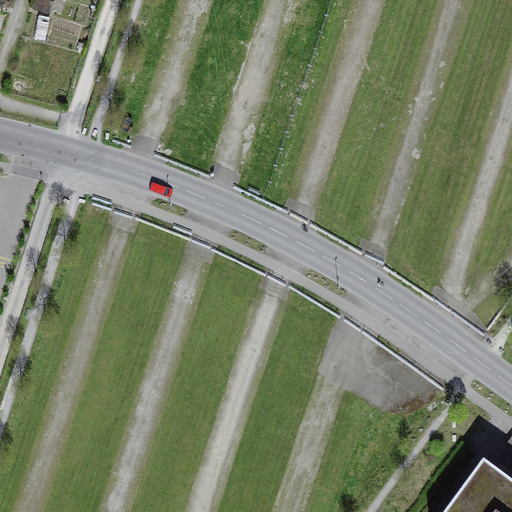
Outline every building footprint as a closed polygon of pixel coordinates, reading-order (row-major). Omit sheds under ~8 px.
[(35,0),(33,9),(48,14),(48,12),(56,14),(60,0),(35,0)] [(10,89),(24,92),(27,79),(13,76),(10,89)] [(310,346),(303,369),(334,379),(341,356),(310,346)] [(378,420),(399,381),(372,367),(351,405),(378,420)] [(290,405),(282,429),(313,439),(321,415),(290,405)] [(350,425),(340,449),(370,462),(380,437),(350,425)] [(438,511),(511,511),(511,473),(483,452),(438,511)] [(336,456),(326,476),(355,490),(365,470),(336,456)] [(267,467),(265,491),(296,494),(298,470),(267,467)]
